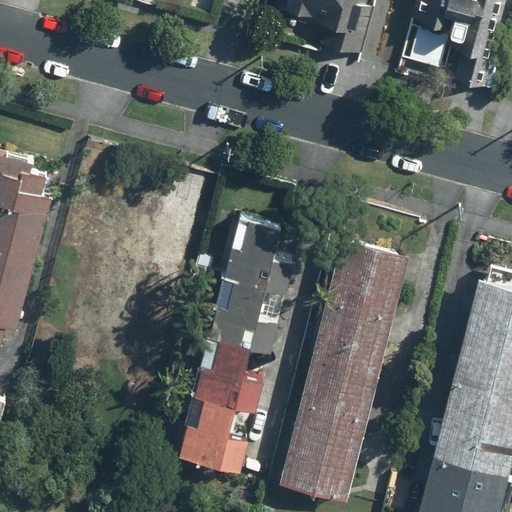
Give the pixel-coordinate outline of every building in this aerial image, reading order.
[(367,0),(274,0),(272,13),(322,23),(318,42),(357,50),(361,31),(367,0)] [(415,0),(402,57),(430,64),(435,42),(458,48),(450,81),(478,87),(482,71),(489,73),(506,0),(415,0)] [(0,147),(0,338),(3,325),(16,328),(49,193),(39,191),(43,172),(27,168),(30,155),(0,147)] [(89,256),(78,304),(72,302),(66,332),(72,333),(66,359),(113,370),(137,262),(150,265),(162,211),(149,208),(141,206),(144,194),(120,188),(117,201),(102,198),(91,195),(78,254),(89,256)] [(268,253),(275,222),(232,211),(173,456),(239,472),(290,258),(268,253)] [(406,253),(335,235),(273,480),(345,497),(406,253)] [(493,511),(511,438),(511,281),(475,272),(413,511),(493,511)] [(154,338),(137,335),(133,362),(150,365),(154,338)] [(511,461),(501,505),(511,507),(511,461)]
